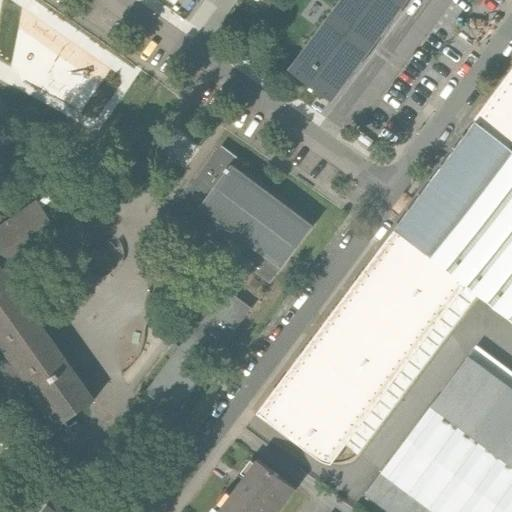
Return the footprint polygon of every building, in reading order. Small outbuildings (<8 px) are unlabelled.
[(339,0),(330,13),(372,43),(404,0),(339,0)] [(372,43),(330,13),(291,65),(333,96),(372,43)] [(511,70),(391,230),(476,295),(511,322),(511,70)] [(174,211),(269,282),(311,226),(232,168),(238,160),(221,148),(174,211)] [(32,393),(56,427),(94,401),(0,267),(0,265),(55,227),(37,202),(0,227),(0,341),(35,391),(32,393)] [(355,455),(476,295),(391,230),(254,415),(318,463),(323,465),(330,465),(336,465),(343,464),(350,461),(355,455)] [(224,288),(145,392),(172,412),(251,307),(224,288)] [(511,511),(511,391),(468,358),(363,496),(384,511),(511,511)] [(256,459),(219,509),(223,511),(275,511),(295,487),(256,459)] [(70,511),(51,497),(39,511),(70,511)]
